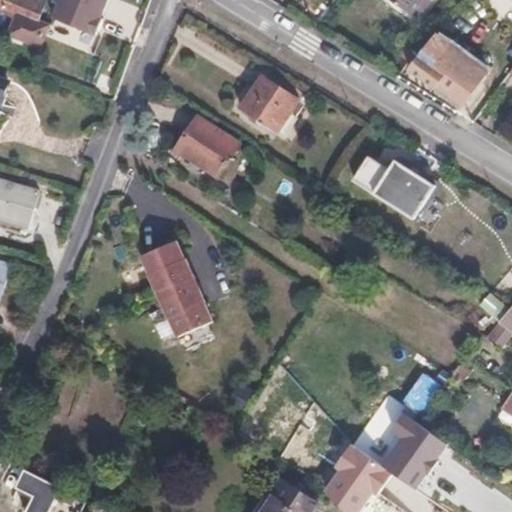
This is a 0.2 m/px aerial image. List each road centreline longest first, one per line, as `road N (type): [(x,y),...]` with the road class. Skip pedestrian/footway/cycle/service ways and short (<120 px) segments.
road 1 (residential): [(0,411),(174,0)]
road 2 (residential): [(511,171),(229,0)]
